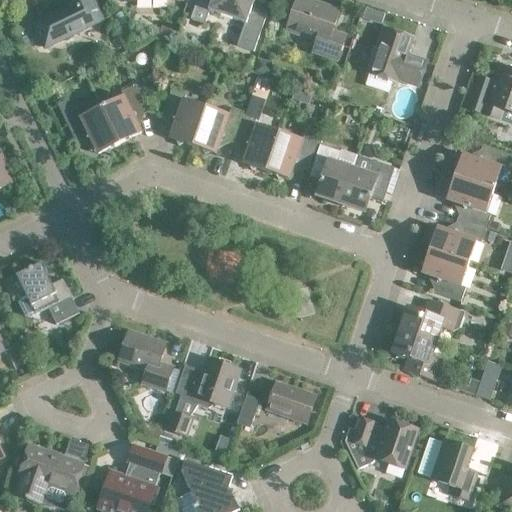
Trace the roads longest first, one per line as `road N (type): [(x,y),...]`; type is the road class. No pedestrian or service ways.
road 1 (residential): [(68,212),(147,175),(390,254)]
road 2 (residential): [(348,375),(115,297)]
road 3 (residential): [(390,254),(469,23)]
road 4 (residential): [(511,431),(348,375)]
road 5 (residential): [(84,369),(106,394),(95,426),(62,432),(40,407),(51,375)]
road 6 (residential): [(68,212),(0,72)]
road 7 (residential): [(348,375),(390,254)]
